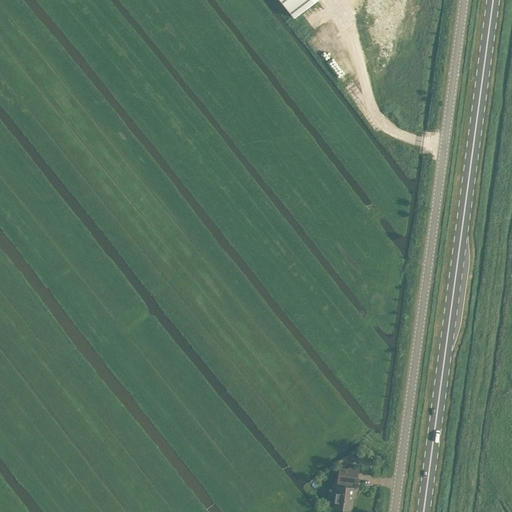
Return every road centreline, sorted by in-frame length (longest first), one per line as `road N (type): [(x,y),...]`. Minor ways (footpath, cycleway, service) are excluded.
road 1 (unclassified): [(393,511),(466,0)]
road 2 (primary): [(423,511),(493,0)]
